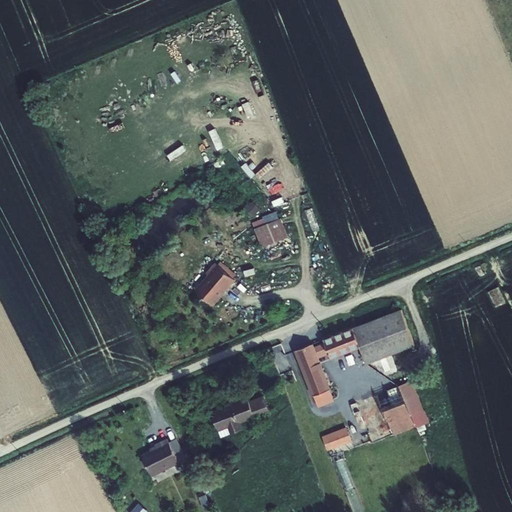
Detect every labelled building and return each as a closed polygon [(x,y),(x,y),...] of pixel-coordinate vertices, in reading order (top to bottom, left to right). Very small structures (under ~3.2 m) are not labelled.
[(257,230),(264,249),(289,239),(282,220),(257,230)] [(223,263),(221,266),(236,279),(238,276),(223,263)] [(237,280),(236,279),(221,266),(218,264),(209,274),(210,278),(200,290),(201,294),(215,306),(237,280)] [(497,306),(507,302),(501,287),(492,290),(497,306)] [(417,304),(400,311),(408,328),(424,321),(417,304)] [(416,344),(408,328),(400,311),(370,322),(378,341),(384,356),(416,344)] [(431,338),(424,321),(408,328),(416,344),(431,338)] [(349,352),(378,341),(370,322),(341,333),(342,336),(330,341),(329,339),(313,345),(334,397),(350,392),(333,350),(346,345),(349,352)] [(437,403),(426,374),(415,378),(417,379),(428,407),(437,403)] [(415,378),(373,394),(383,420),(384,423),(428,407),(417,379),(415,378)] [(242,418),(245,425),(256,421),(253,414),(275,404),(270,391),(262,393),(261,388),(244,394),(245,397),(225,404),(232,422),(242,418)] [(383,420),(373,394),(367,396),(377,422),(383,420)] [(441,413),(437,403),(428,407),(432,417),(441,413)] [(428,407),(384,423),(388,434),(432,417),(428,407)] [(367,429),(364,421),(341,429),(344,441),(367,431),(367,429)] [(227,423),(218,427),(220,434),(230,430),(227,423)] [(169,441),(154,448),(156,451),(159,459),(164,468),(191,455),(180,431),(167,438),(169,441)] [(141,502),(131,511),(150,511),(152,511),(141,502)]
